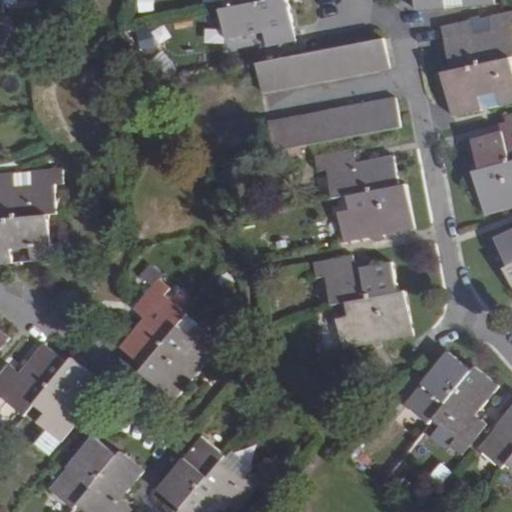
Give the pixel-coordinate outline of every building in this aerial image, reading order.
[(141,0),(143,12),(158,12),(157,0),(141,0)] [(296,40),(288,0),(275,0),(226,9),(221,10),(227,41),(265,34),(267,46),(296,40)] [(224,0),(226,9),(275,0),(224,0)] [(415,0),(416,10),(447,8),(446,0),(465,0),(466,7),(495,5),(494,0),(415,0)] [(446,0),(447,8),(466,7),(465,0),(446,0)] [(476,36),(473,22),(444,28),(453,71),(511,58),(511,13),(491,18),(494,32),(476,36)] [(491,18),(473,22),(476,36),(494,32),(491,18)] [(266,94),(392,68),(387,39),(260,64),(266,94)] [(0,56),(9,56),(8,42),(0,42),(0,56)] [(511,58),(453,71),(444,73),(454,117),(483,110),(480,96),(498,92),(502,105),(511,102),(511,58)] [(480,96),(483,110),(502,105),(498,92),(480,96)] [(405,127),(399,96),(272,122),(278,153),(405,127)] [(482,170),(511,161),(511,114),(506,116),(508,125),(510,131),(505,132),(474,141),(482,170)] [(336,198),(351,196),(403,185),(397,156),(361,163),(358,148),(319,156),(322,172),(331,170),(336,198)] [(511,161),(482,170),(475,172),(486,215),(511,207),(511,161)] [(0,218),(50,214),(59,213),(57,184),(65,183),(63,167),(34,170),(35,184),(16,186),(14,172),(0,173),(0,218)] [(35,184),(34,170),(24,171),(14,172),(16,186),(35,184)] [(403,185),(351,196),(354,210),(342,212),(349,242),(418,228),(410,184),(403,185)] [(0,263),(14,262),(13,248),(31,246),(33,260),(63,257),(61,242),(53,243),(50,214),(0,218),(0,263)] [(511,231),(497,239),(510,265),(511,264),(511,231)] [(332,305),(347,302),(398,292),(393,262),(356,269),(354,256),(315,263),(318,277),(326,276),(332,305)] [(146,365),(178,324),(188,312),(165,294),(171,287),(159,278),(135,308),(145,317),(122,346),(146,365)] [(398,292),(347,302),(350,316),(339,319),(345,347),(415,333),(406,290),(398,292)] [(190,334),(178,324),(146,365),(141,372),(176,400),(220,345),(197,326),(190,334)] [(0,350),(10,338),(0,329),(0,350)] [(36,403),(69,363),(45,344),(22,373),(10,363),(0,375),(0,400),(3,397),(26,415),(36,403)] [(430,424),(434,420),(472,372),(448,353),(406,405),(430,424)] [(73,357),(69,363),(36,403),(47,412),(39,421),(64,441),(108,386),(73,357)] [(472,372),(434,420),(457,439),(452,446),(463,455),(488,424),(477,416),(501,387),(476,368),(472,372)] [(508,464),(511,459),(511,411),(481,450),(504,468),(508,464)] [(56,451),(64,441),(39,421),(32,431),(56,451)] [(79,504),(119,456),(95,436),(52,490),(75,509),(79,504)] [(160,489),(183,509),(222,460),(226,455),(202,436),(160,489)] [(126,494),(146,471),(122,452),(119,456),(79,504),(89,511),(111,511),(122,499),(126,494)] [(222,460),(183,509),(180,511),(218,511),(227,502),(238,511),(262,481),(251,472),(246,479),(222,460)] [(130,511),(133,509),(122,499),(111,511),(130,511)]
